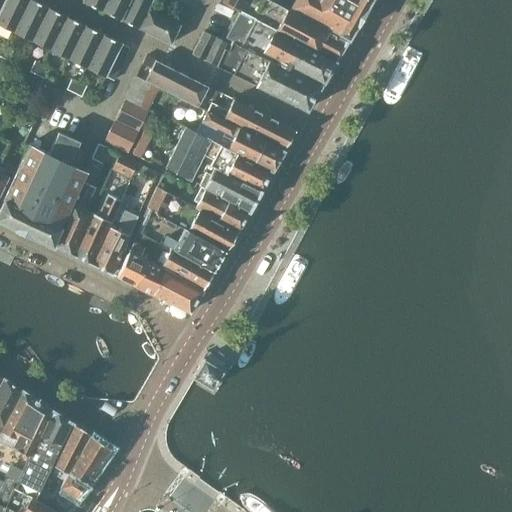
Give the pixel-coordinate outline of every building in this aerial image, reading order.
[(4,0),(0,8),(0,25),(13,32),(28,0),(4,0)] [(28,0),(13,32),(31,41),(47,8),(32,0),(28,0)] [(83,0),(84,2),(118,19),(127,0),(83,0)] [(152,0),(127,0),(118,19),(139,29),(148,9),(152,0)] [(277,5),(268,0),(265,0),(255,19),(335,60),(348,38),(290,7),(288,11),(277,5)] [(369,0),(279,0),(277,5),(288,11),(290,7),(348,38),(369,0)] [(31,41),(50,50),(66,16),(47,8),(31,41)] [(180,25),(148,9),(139,29),(171,44),(180,25)] [(255,19),(239,11),(225,38),(229,40),(227,43),(232,42),(306,78),(307,74),(322,82),(335,60),(255,19)] [(50,50),(68,59),(84,25),(66,16),(50,50)] [(68,59),(86,67),(102,34),(84,25),(68,59)] [(203,32),(192,54),(203,60),(214,37),(203,32)] [(86,67),(106,77),(111,66),(116,55),(122,44),(102,34),(86,67)] [(203,60),(216,66),(227,43),(214,37),(203,60)] [(232,42),(227,43),(216,66),(306,111),(320,86),(306,78),(232,42)] [(122,44),(116,55),(124,59),(129,48),(122,44)] [(12,51),(5,47),(0,57),(8,61),(12,51)] [(116,55),(111,66),(118,69),(124,59),(116,55)] [(208,87),(146,56),(140,66),(150,70),(144,80),(198,107),(208,87)] [(42,65),(34,61),(30,71),(37,75),(42,65)] [(49,69),(42,65),(37,75),(45,79),(49,69)] [(118,69),(111,66),(106,77),(113,80),(118,69)] [(71,79),(66,89),(74,93),(78,83),(71,79)] [(86,86),(78,83),(74,93),(81,96),(86,86)] [(248,107),(208,87),(198,107),(207,111),(283,150),(294,129),(253,109),(254,107),(249,105),(248,107)] [(151,111),(125,99),(119,110),(146,123),(151,111)] [(146,123),(119,110),(114,120),(141,132),(146,123)] [(272,170),(283,150),(206,111),(200,124),(230,139),(227,147),(272,170)] [(141,132),(114,120),(108,132),(134,145),(141,132)] [(53,245),(81,182),(85,173),(72,167),(83,143),(58,132),(48,154),(29,144),(3,200),(4,200),(0,207),(0,219),(16,227),(15,229),(32,236),(32,235),(53,245)] [(134,145),(108,132),(104,141),(130,153),(134,145)] [(271,172),(220,146),(212,160),(205,157),(203,162),(209,164),(260,191),(271,172)] [(0,191),(12,167),(0,160),(0,191)] [(158,173),(137,163),(134,169),(155,179),(158,173)] [(260,191),(209,164),(199,185),(201,186),(248,211),(260,191)] [(53,245),(73,254),(91,213),(83,209),(94,188),(81,182),(53,245)] [(248,211),(201,186),(193,203),(197,205),(196,207),(237,230),(248,211)] [(196,207),(157,187),(147,209),(225,250),(237,230),(196,207)] [(96,216),(91,213),(73,254),(92,264),(120,200),(106,194),(96,216)] [(120,200),(92,264),(111,273),(133,227),(124,223),(135,199),(123,194),(120,200)] [(225,250),(147,209),(137,232),(153,240),(173,248),(214,271),(225,250)] [(214,271),(173,248),(162,268),(202,290),(214,271)] [(117,276),(135,286),(148,261),(129,250),(117,276)] [(148,261),(135,286),(153,294),(166,271),(162,268),(148,261)] [(166,271),(153,294),(161,298),(159,302),(170,307),(171,303),(190,312),(202,290),(166,271)] [(192,378),(211,389),(226,364),(207,352),(192,378)] [(0,432),(22,391),(4,380),(0,386),(0,432)] [(18,480),(51,410),(22,391),(0,432),(0,504),(3,506),(5,506),(9,497),(8,497),(12,491),(18,480)] [(71,423),(51,410),(18,480),(39,491),(48,473),(71,423)] [(90,436),(71,423),(48,473),(64,480),(90,436)] [(51,503),(65,511),(66,511),(110,448),(90,436),(64,480),(56,493),(51,503)] [(43,498),(43,499),(51,503),(56,493),(49,489),(43,498)] [(54,511),(31,498),(22,511),(54,511)]
